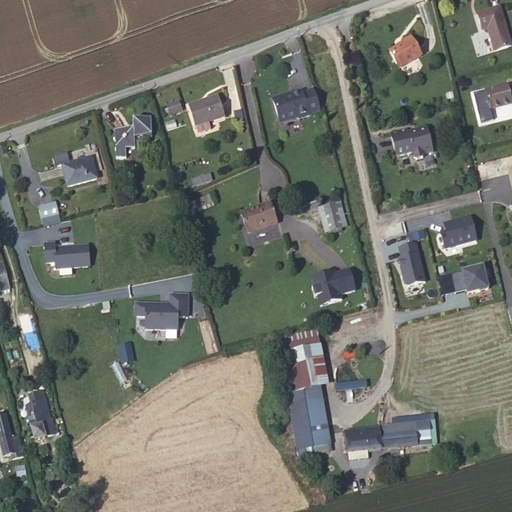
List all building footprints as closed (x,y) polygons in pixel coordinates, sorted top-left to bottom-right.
[(495,52),(511,47),(499,8),(477,15),(482,31),(488,30),(495,52)] [(402,41),(403,44),(389,51),(398,68),(421,56),(410,37),(402,41)] [(490,110),(511,104),(507,86),(485,92),(490,110)] [(278,121),(295,117),(297,118),(308,115),(319,111),(313,90),(302,93),(302,92),(292,95),(284,97),(281,95),(272,98),(278,121)] [(208,123),(225,117),(218,97),(189,106),(195,127),(208,123)] [(179,102),(167,106),(170,115),(182,112),(179,102)] [(152,138),(151,120),(133,121),(133,130),(114,130),(116,159),(126,159),(126,150),(135,149),(134,139),(152,138)] [(208,123),(195,127),(198,134),(211,130),(208,123)] [(433,153),(427,128),(417,130),(416,133),(413,134),(412,131),(408,132),(407,130),(391,134),(396,157),(412,153),(413,158),(416,160),(422,159),(424,156),(424,155),(433,153)] [(68,187),(97,180),(91,159),(62,167),(68,187)] [(193,186),(212,181),(210,174),(191,179),(193,186)] [(196,213),(215,205),(210,193),(191,202),(196,213)] [(318,198),(293,206),(297,217),(322,208),(318,198)] [(59,216),(56,204),(39,207),(42,220),(59,216)] [(248,234),(277,224),(270,204),(241,214),(248,234)] [(342,225),(337,204),(322,208),(328,229),(342,225)] [(55,262),(56,270),(91,266),(88,241),(44,246),(46,264),(55,262)] [(416,245),(399,249),(402,260),(399,261),(406,288),(425,284),(416,245)] [(347,264),(310,279),(321,305),(358,290),(347,264)] [(7,276),(0,277),(0,291),(10,289),(7,276)] [(145,316),(145,329),(178,330),(179,316),(188,316),(189,293),(169,292),(169,302),(134,301),(134,316),(145,316)] [(301,317),(310,315),(308,305),(299,307),(301,317)] [(277,340),(288,393),(317,387),(307,334),(277,340)] [(124,363),(132,361),(129,345),(120,347),(124,363)] [(311,438),(327,436),(318,389),(288,395),(299,458),(305,457),(304,449),(313,447),(311,438)] [(32,395),(34,404),(45,401),(43,392),(32,395)] [(45,401),(34,404),(26,406),(29,417),(25,418),(28,428),(32,427),(35,441),(46,438),(46,437),(56,435),(53,422),(51,423),(45,401)] [(14,460),(24,457),(18,437),(12,438),(7,421),(0,422),(0,439),(4,456),(12,455),(14,460)] [(428,424),(427,424),(416,425),(418,446),(427,445),(430,445),(428,424)] [(349,453),(368,451),(418,446),(416,425),(345,434),(347,454),(349,453)] [(328,444),(327,436),(311,438),(313,447),(328,444)] [(369,458),(368,451),(349,453),(349,461),(369,458)]
